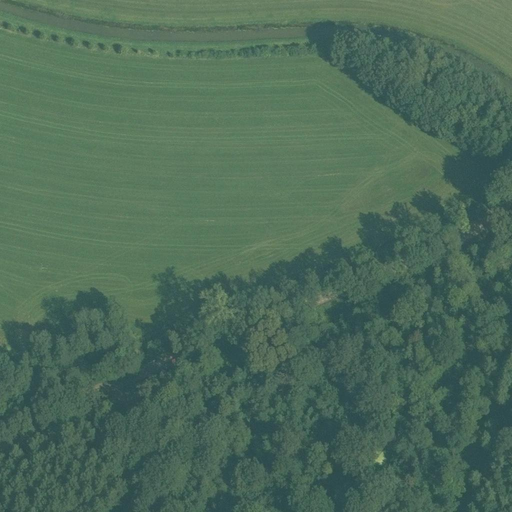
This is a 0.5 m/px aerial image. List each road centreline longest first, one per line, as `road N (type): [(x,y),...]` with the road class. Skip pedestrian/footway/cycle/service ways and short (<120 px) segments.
road 1 (tertiary): [(0,431),(436,249),(474,230),(511,194)]
road 2 (track): [(460,511),(511,336)]
